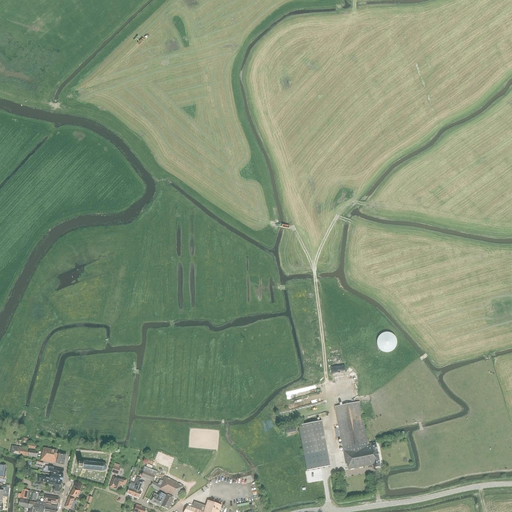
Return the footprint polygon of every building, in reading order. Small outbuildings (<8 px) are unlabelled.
[(397,343),(397,342),(397,341),(396,340),(396,339),(396,338),(395,337),(394,336),(393,335),(392,334),(391,333),(390,333),(389,333),(388,332),(387,332),(386,332),(385,333),(384,333),(383,333),(382,334),(381,334),(380,335),(379,336),(379,337),(378,337),(377,338),(377,339),(377,340),(377,341),(377,342),(377,343),(377,344),(377,345),(377,346),(378,347),(379,348),(379,349),(380,350),(381,350),(382,351),(383,352),(384,352),(385,352),(386,352),(387,352),(388,352),(389,352),(390,352),(391,352),(392,351),(392,350),(393,350),(394,349),(395,348),(395,347),(396,346),(396,345),(396,344),(397,343)] [(287,396),(306,391),(305,387),(286,392),(287,396)] [(359,402),(335,407),(342,448),(343,448),(343,451),(346,465),(347,464),(348,470),(372,465),(372,464),(374,463),(374,467),(380,466),(375,443),(370,444),(370,446),(368,446),(359,402)] [(321,421),(298,425),(307,471),(330,467),(321,421)] [(37,457),(38,451),(29,450),(20,449),(20,447),(12,446),(10,453),(19,455),(19,454),(28,456),(37,457)] [(56,464),(64,465),(66,455),(59,453),(59,454),(56,454),(57,451),(43,448),(41,460),(53,463),(53,462),(56,463),(56,464)] [(106,469),(107,467),(105,464),(103,464),(83,461),(83,463),(79,463),(78,467),(83,468),(82,470),(84,470),(102,472),(104,471),(106,469)] [(113,466),(111,473),(118,475),(120,468),(119,468),(120,465),(114,463),(113,466)] [(49,466),(49,468),(48,471),(53,473),(63,475),(64,470),(49,466)] [(155,476),(157,471),(144,466),(143,469),(142,471),(143,471),(147,473),(151,474),(155,476)] [(49,483),(49,482),(50,481),(62,484),(63,475),(53,473),(53,475),(51,474),(50,479),(39,476),(38,482),(39,482),(39,481),(49,483)] [(121,478),(121,479),(113,477),(110,487),(118,491),(120,484),(124,486),(126,480),(121,478)] [(153,482),(151,487),(159,491),(159,489),(177,498),(183,486),(178,483),(178,484),(176,484),(177,483),(165,477),(163,481),(160,480),(158,484),(153,482)] [(127,493),(133,496),(139,498),(141,493),(139,492),(142,484),(136,481),(134,486),(130,484),(129,487),(127,493)] [(49,482),(49,483),(49,485),(55,486),(53,493),(60,494),(60,489),(61,484),(49,482)] [(0,490),(0,501),(2,502),(2,501),(5,502),(5,498),(3,498),(3,492),(9,492),(9,488),(1,487),(1,491),(0,490)] [(79,495),(81,491),(73,488),(70,495),(75,498),(77,495),(79,495)] [(29,500),(31,491),(22,489),(21,494),(19,494),(19,496),(21,497),(20,498),(29,500)] [(159,492),(158,495),(154,493),(150,501),(160,506),(165,497),(166,495),(159,492)] [(58,504),(59,498),(45,495),(44,502),(58,504)] [(168,510),(173,498),(167,495),(161,506),(168,510)] [(74,507),(74,505),(76,501),(74,500),(74,499),(69,497),(65,507),(70,509),(71,506),(74,507)] [(35,511),(38,511),(43,511),(45,504),(45,503),(36,501),(36,503),(20,499),(19,506),(29,508),(28,511),(35,511)] [(194,502),(192,508),(187,506),(183,511),(219,511),(221,505),(207,500),(205,506),(194,502)]
